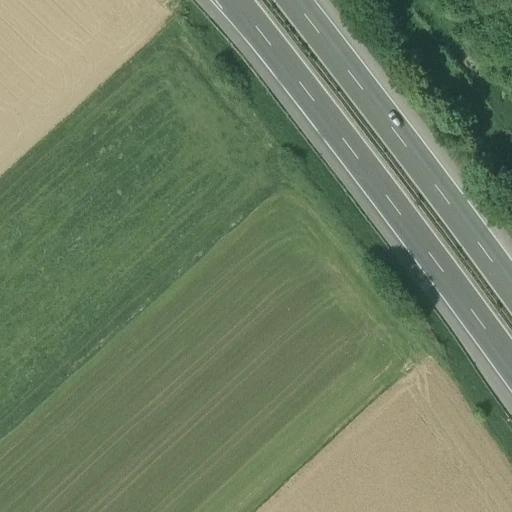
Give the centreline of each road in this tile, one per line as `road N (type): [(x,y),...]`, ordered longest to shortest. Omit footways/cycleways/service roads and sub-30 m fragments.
road 1 (motorway): [(230,0),(511,366)]
road 2 (motorway): [(511,290),(287,0)]
